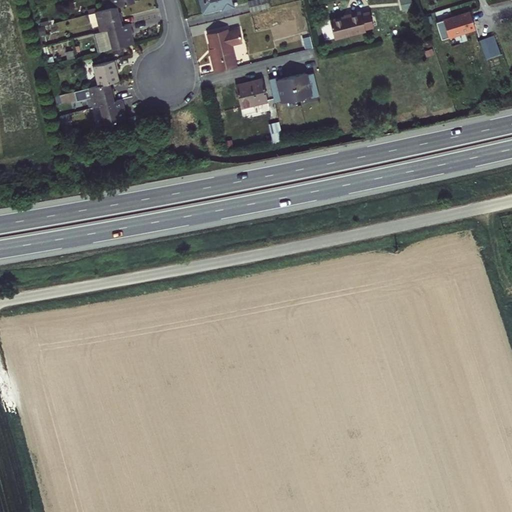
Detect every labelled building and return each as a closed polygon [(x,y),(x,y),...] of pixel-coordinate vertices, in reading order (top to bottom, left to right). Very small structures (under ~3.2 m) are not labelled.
[(197,0),(201,13),(233,5),(231,0),(197,0)] [(250,12),(270,7),(268,0),(250,0),(247,1),(250,12)] [(111,30),(128,26),(125,16),(123,17),(120,6),(115,8),(100,11),(105,31),(111,30)] [(451,36),(477,28),(471,9),(445,17),(451,36)] [(368,31),(373,30),(367,11),(361,13),(360,12),(330,20),(336,42),(367,33),(368,31)] [(133,35),(137,34),(134,24),(128,26),(111,30),(116,48),(135,43),(133,35)] [(212,56),(216,71),(237,66),(231,45),(242,42),(238,29),(225,32),(224,29),(204,34),(210,57),(212,56)] [(486,59),(502,54),(496,35),(480,39),(486,59)] [(117,70),(121,69),(118,59),(95,66),(100,85),(109,83),(120,80),(117,70)] [(296,97),(310,94),(305,72),(291,76),(296,97)] [(291,76),(270,81),(275,102),(296,97),(291,76)] [(241,107),(268,100),(262,78),(235,85),(241,107)] [(101,105),(117,101),(115,93),(112,94),(109,83),(100,85),(90,88),(95,106),(101,105)] [(123,111),(126,110),(123,99),(117,101),(101,105),(106,125),(126,120),(123,111)]
